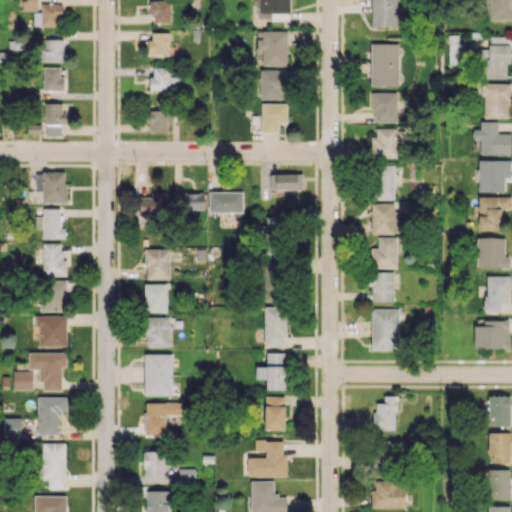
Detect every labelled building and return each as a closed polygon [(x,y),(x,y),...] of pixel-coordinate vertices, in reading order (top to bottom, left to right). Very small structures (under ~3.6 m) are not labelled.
[(22,0),(22,10),(38,10),(37,0),(22,0)] [(169,0),(148,1),(149,14),(153,14),(153,22),(170,22),(169,0)] [(289,0),(257,0),(257,19),(289,20),(289,0)] [(395,27),(395,0),(370,0),(370,26),(395,27)] [(511,19),(511,0),(488,0),(488,19),(511,19)] [(33,12),(33,25),(61,26),(62,4),(41,3),(40,12),(33,12)] [(287,31),(257,30),(256,49),(262,49),(262,65),(286,66),(287,31)] [(168,32),(149,32),(149,53),(169,53),(168,32)] [(458,34),(448,34),(447,63),(469,63),(469,43),(458,42),(458,34)] [(487,78),(506,77),(506,64),(509,64),(509,36),(486,36),(487,78)] [(63,39),(43,39),(43,61),(62,61),(63,39)] [(397,43),(370,43),(370,87),(398,86),(397,43)] [(61,89),(62,67),(43,67),(42,89),(61,89)] [(150,90),(179,90),(179,77),(169,76),(169,67),(150,67),(150,90)] [(260,99),(286,99),(286,69),(259,69),(260,99)] [(483,118),(509,117),(509,82),(482,82),(483,118)] [(396,92),(372,92),(372,122),(396,122),(396,92)] [(45,102),(44,133),(60,133),(60,123),(67,124),(67,103),(45,102)] [(260,132),(277,132),(278,122),(286,123),(286,103),(261,102),(260,132)] [(148,132),(166,132),(166,110),(148,110),(148,132)] [(479,154),(510,155),(510,133),(496,133),(497,121),(480,121),(480,129),(472,129),(472,139),(480,139),(479,154)] [(400,157),(400,128),(376,128),(375,136),(371,136),(370,157),(400,157)] [(478,192),(504,192),(504,176),(509,176),(510,160),(478,160),(478,192)] [(393,164),(373,165),(373,198),(393,198),(393,164)] [(65,172),(35,172),(35,202),(65,202),(65,172)] [(270,173),(270,189),(301,190),(301,174),(270,173)] [(242,212),(242,191),(209,191),(208,211),(242,212)] [(139,216),(168,215),(168,192),(151,193),(151,196),(138,197),(139,216)] [(204,210),(203,192),(181,192),(181,211),(204,210)] [(509,196),(477,196),(478,230),(502,229),(502,215),(510,215),(509,196)] [(393,234),(394,203),(371,202),(370,233),(393,234)] [(59,208),(42,208),(42,216),(34,216),(34,228),(42,229),(42,238),(65,238),(65,228),(59,228),(59,208)] [(266,237),(281,238),(282,217),(267,217),(266,237)] [(396,267),(395,236),(377,237),(378,247),(371,248),(371,268),(396,267)] [(504,237),(476,237),(476,267),(508,267),(509,255),(504,255),(504,237)] [(66,275),(66,259),(61,259),(61,243),(42,243),(42,275),(66,275)] [(145,279),(169,278),(169,248),(145,249),(145,279)] [(393,272),(370,271),(369,301),(393,301),(393,272)] [(263,273),(264,301),(280,300),(280,273),(263,273)] [(485,275),(484,311),(499,311),(499,302),(504,303),(505,293),(508,293),(509,276),(485,275)] [(40,311),(66,310),(66,281),(40,281),(40,311)] [(167,283),(144,283),(144,311),(166,312),(167,283)] [(285,346),(286,307),(264,306),(263,345),(285,346)] [(370,349),(398,349),(399,308),(371,308),(370,349)] [(66,345),(65,315),(36,315),(37,345),(66,345)] [(169,346),(169,316),(145,316),(145,346),(169,346)] [(508,347),(508,319),(482,320),(482,325),(473,325),(473,348),(508,347)] [(65,352),(28,352),(28,368),(38,368),(38,382),(42,382),(42,390),(61,390),(61,366),(65,366),(65,352)] [(255,366),(255,379),(265,378),(265,390),(285,389),(285,352),(265,352),(265,366),(255,366)] [(172,354),(144,353),(143,394),(171,394),(172,354)] [(31,389),(32,371),(13,371),(13,389),(31,389)] [(395,430),(396,395),(383,395),(383,402),(373,402),(373,430),(395,430)] [(509,426),(509,395),(488,395),(487,418),(492,418),(492,426),(509,426)] [(57,434),(57,412),(66,412),(66,396),(37,396),(37,434),(57,434)] [(283,430),(284,396),(264,396),(263,429),(283,430)] [(144,402),(145,435),(166,435),(165,415),(182,414),(181,401),(144,402)] [(2,437),(21,436),(20,417),(2,417),(2,437)] [(509,432),(488,432),(488,454),(493,454),(492,462),(509,463),(509,432)] [(247,476),(285,476),(284,440),(255,440),(255,450),(265,450),(265,457),(247,457),(247,476)] [(394,465),(393,440),(374,441),(375,466),(394,465)] [(64,442),(41,443),(42,479),(47,479),(48,489),(65,488),(64,442)] [(164,476),(164,451),(143,451),(143,476),(164,476)] [(178,468),(178,483),(195,482),(195,468),(178,468)] [(509,469),(487,469),(488,499),(509,499),(509,469)] [(273,480),(250,480),(249,511),(286,511),(287,495),(273,495),(273,480)] [(371,489),(371,507),(403,508),(404,481),(375,480),(375,489),(371,489)] [(170,511),(170,490),(145,490),(145,511),(170,511)] [(65,511),(65,494),(33,495),(33,511),(65,511)]
